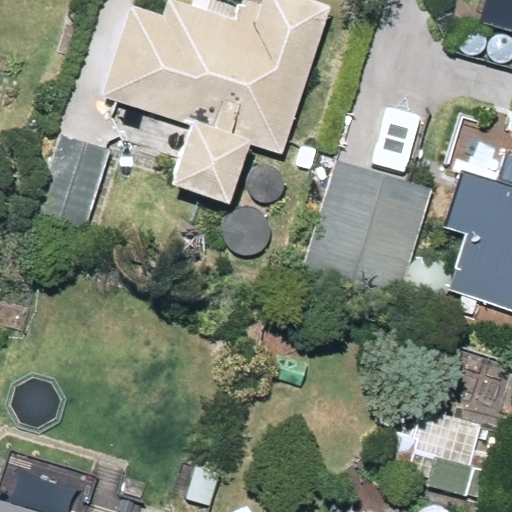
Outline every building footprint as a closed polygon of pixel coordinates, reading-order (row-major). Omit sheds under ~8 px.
[(269,137),(311,0),(222,0),(221,4),(208,0),(151,0),(151,1),(148,0),(114,0),(90,81),(169,105),(151,161),(209,178),(226,124),(269,137)] [(511,0),(479,0),(477,10),(511,20),(511,0)] [(76,220),(99,137),(50,123),(27,206),(76,220)] [(436,305),(468,190),(324,152),(322,158),(302,153),(279,236),(298,241),(292,266),(436,305)] [(419,476),(471,490),(482,450),(464,445),(472,419),(416,404),(406,441),(375,433),(369,456),(422,470),(419,476)] [(186,457),(176,490),(203,499),(215,467),(186,457)] [(80,511),(0,488),(0,511),(80,511)]
